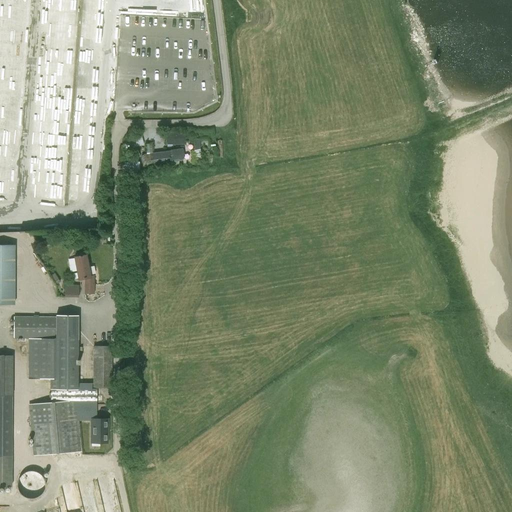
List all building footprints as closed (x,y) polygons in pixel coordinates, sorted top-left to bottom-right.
[(183,132),(164,132),(164,143),(183,144),(183,132)] [(132,136),(135,146),(143,143),(140,133),(132,136)] [(142,163),(184,158),(182,149),(141,154),(142,163)] [(139,171),(139,162),(124,162),(125,172),(139,171)] [(0,304),(15,305),(15,245),(0,244),(0,304)] [(94,275),(90,275),(86,255),(75,257),(79,280),(86,278),(85,293),(94,294),(94,275)] [(63,284),(63,296),(77,297),(77,285),(63,284)] [(34,454),(82,449),(81,436),(78,410),(97,410),(97,389),(92,389),(92,384),(78,383),(78,365),(79,365),(79,360),(78,360),(78,315),(55,315),(55,317),(38,317),(38,315),(34,315),(34,317),(14,316),(13,338),(28,338),(28,378),(50,379),(51,394),(51,402),(29,404),(34,454)] [(93,388),(112,388),(112,346),(93,346),(92,379),(93,379),(93,388)] [(0,486),(11,486),(12,396),(13,356),(0,355),(0,486)] [(108,419),(91,419),(91,443),(107,443),(108,419)]
